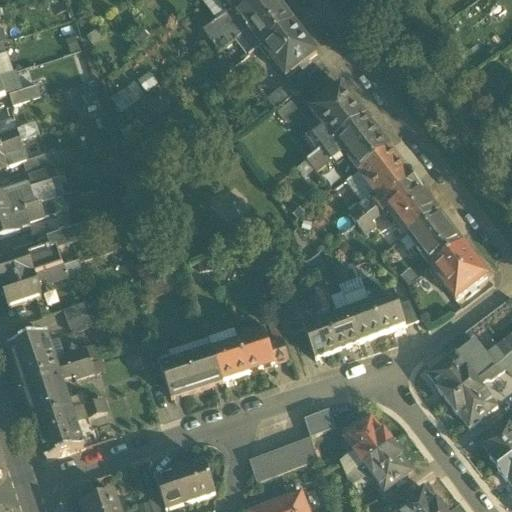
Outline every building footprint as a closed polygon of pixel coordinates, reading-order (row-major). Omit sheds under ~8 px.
[(224,0),(237,17),(243,24),(274,1),(273,0),(224,0)] [(274,1),(243,24),(249,32),(261,49),(292,24),(274,1)] [(219,43),(243,24),(237,17),(221,29),(218,26),(210,32),(219,43)] [(224,51),(236,42),(249,32),(243,24),(219,43),(224,51)] [(317,56),(292,24),(261,49),(259,50),(268,62),(271,60),(286,80),(317,56)] [(129,38),(138,49),(150,39),(141,28),(129,38)] [(0,64),(6,62),(5,57),(1,46),(8,44),(4,32),(0,33),(0,64)] [(261,49),(249,32),(236,42),(249,58),(259,50),(261,49)] [(0,80),(14,76),(8,56),(5,57),(6,62),(0,64),(0,80)] [(149,74),(137,83),(146,96),(159,86),(149,74)] [(0,88),(1,92),(3,99),(9,97),(23,93),(17,75),(14,76),(0,80),(0,88)] [(146,99),(134,83),(109,102),(121,118),(146,99)] [(268,102),(276,113),(299,95),(291,84),(268,102)] [(84,109),(98,104),(92,86),(78,91),(84,109)] [(9,97),(13,110),(42,101),(38,88),(23,93),(9,97)] [(326,131),(324,133),(333,145),(335,143),(365,120),(341,88),(310,111),(326,131)] [(496,104),(505,116),(511,110),(511,92),(496,104)] [(278,115),(287,128),(310,110),(301,98),(278,115)] [(365,120),(335,143),(344,155),(359,175),(390,152),(365,120)] [(130,148),(148,135),(137,121),(120,134),(130,148)] [(14,136),(17,145),(40,137),(36,124),(13,132),(14,136)] [(0,140),(14,136),(13,132),(11,125),(0,129),(0,140)] [(325,151),(333,145),(324,133),(315,139),(325,151)] [(0,140),(0,150),(17,145),(14,136),(0,140)] [(317,175),(344,155),(335,143),(333,145),(325,151),(309,163),(316,173),(317,175)] [(17,145),(0,150),(0,151),(6,170),(24,164),(21,155),(17,145)] [(390,152),(359,175),(375,196),(379,201),(384,207),(414,183),(390,152)] [(59,153),(24,164),(28,178),(54,170),(63,167),(59,153)] [(304,182),(316,173),(309,163),(296,172),(304,182)] [(58,182),(54,170),(28,178),(32,190),(52,184),(58,182)] [(348,184),(364,205),(375,196),(359,175),(348,184)] [(438,215),(414,183),(384,207),(388,213),(408,238),(438,215)] [(34,210),(39,208),(52,204),(58,202),(52,184),(32,190),(28,191),(34,210)] [(28,190),(19,193),(25,213),(34,210),(28,191),(28,190)] [(0,220),(25,213),(19,193),(0,198),(0,220)] [(379,201),(375,196),(364,205),(360,207),(364,212),(379,201)] [(349,216),(357,227),(384,207),(379,201),(364,212),(360,207),(349,216)] [(39,208),(43,220),(56,216),(52,204),(39,208)] [(388,213),(384,207),(357,227),(365,238),(376,229),(373,225),(388,213)] [(34,210),(25,213),(29,224),(43,220),(39,208),(34,210)] [(0,240),(31,231),(29,224),(25,213),(0,220),(0,240)] [(463,247),(462,246),(457,240),(438,215),(408,238),(412,243),(408,246),(412,251),(415,249),(432,271),(463,247)] [(37,242),(41,254),(52,251),(53,253),(57,252),(90,241),(85,227),(47,239),(37,242)] [(487,278),(463,247),(432,271),(428,273),(434,280),(432,282),(436,287),(441,283),(456,302),(463,297),(466,301),(480,290),(477,286),(487,278)] [(63,270),(57,252),(53,253),(52,251),(41,254),(28,259),(34,279),(63,270)] [(0,283),(2,289),(34,279),(28,259),(27,258),(0,266),(0,283)] [(216,273),(211,260),(196,265),(199,275),(216,273)] [(63,270),(66,280),(83,275),(79,264),(63,270)] [(63,270),(34,279),(37,286),(46,283),(47,287),(49,286),(66,280),(63,270)] [(41,300),(37,286),(34,279),(2,289),(9,311),(41,300)] [(341,296),(342,299),(364,291),(360,280),(338,289),(341,296)] [(342,299),(348,316),(370,307),(364,291),(342,299)] [(322,295),(316,297),(322,314),(328,312),(322,295)] [(342,299),(341,296),(331,300),(338,319),(348,316),(342,299)] [(317,316),(322,314),(316,297),(311,299),(317,316)] [(393,298),(370,307),(382,338),(405,329),(397,308),(393,298)] [(85,308),(92,326),(112,319),(105,301),(85,308)] [(410,303),(397,308),(405,329),(419,324),(410,303)] [(63,313),(70,334),(92,326),(85,308),(84,305),(63,313)] [(360,346),(382,338),(370,307),(348,316),(360,346)] [(338,355),(360,346),(348,316),(338,319),(326,324),(338,355)] [(315,364),(338,355),(326,324),(303,333),(315,364)] [(268,328),(274,346),(282,343),(277,325),(268,328)] [(208,340),(208,341),(212,354),(238,345),(234,332),(208,340)] [(265,336),(238,345),(249,377),(275,368),(268,347),(265,336)] [(22,388),(59,376),(56,367),(49,345),(46,338),(9,350),(22,388)] [(495,370),(511,356),(511,338),(485,358),(495,370)] [(169,354),(170,358),(173,367),(188,362),(212,354),(208,341),(169,354)] [(62,361),(66,360),(60,342),(49,345),(56,367),(64,364),(62,361)] [(268,347),(275,368),(289,363),(282,343),(274,346),(268,347)] [(474,343),(455,357),(472,379),(476,384),(495,370),(485,358),(474,343)] [(223,385),(249,377),(238,345),(212,354),(223,385)] [(136,352),(142,372),(154,368),(147,348),(136,352)] [(67,359),(72,372),(92,365),(87,353),(67,359)] [(198,393),(223,385),(212,354),(188,362),(198,393)] [(511,356),(495,370),(500,377),(507,372),(511,379),(511,356)] [(447,405),(476,384),(472,379),(455,357),(428,378),(440,392),(438,393),(447,405)] [(158,362),(161,371),(173,367),(170,358),(158,362)] [(64,364),(56,367),(59,376),(72,372),(67,359),(66,360),(62,361),(64,364)] [(188,362),(173,367),(161,371),(171,402),(198,393),(188,362)] [(96,378),(92,365),(72,372),(75,383),(76,385),(96,378)] [(495,370),(476,384),(479,388),(486,383),(491,384),(500,377),(495,370)] [(72,372),(59,376),(62,387),(75,383),(72,372)] [(67,401),(62,387),(59,376),(22,388),(34,426),(71,414),(67,401)] [(497,410),(479,388),(476,384),(447,405),(457,417),(458,416),(469,431),(497,410)] [(71,414),(84,410),(88,408),(83,396),(67,401),(71,414)] [(84,410),(88,423),(108,416),(104,403),(88,408),(84,410)] [(76,427),(88,423),(84,410),(71,414),(76,427)] [(304,421),(310,441),(335,431),(328,413),(304,421)] [(76,427),(71,414),(34,426),(47,464),(84,452),(76,427)] [(353,454),(364,469),(393,447),(384,435),(382,437),(372,422),(363,428),(360,424),(347,434),(350,438),(344,442),(353,454)] [(498,471),(511,460),(511,430),(511,428),(509,427),(482,447),(491,459),(490,460),(498,471)] [(318,463),(310,441),(249,464),(257,486),(318,463)] [(402,458),(393,447),(364,469),(384,495),(390,491),(393,495),(406,485),(403,481),(411,475),(400,460),(402,458)] [(364,469),(353,454),(339,464),(347,481),(361,471),(364,469)] [(511,460),(498,471),(506,482),(508,481),(511,486),(511,460)] [(184,505),(185,509),(216,499),(205,467),(175,477),(184,505)] [(361,471),(347,481),(353,488),(367,478),(361,471)] [(155,480),(165,511),(184,505),(175,477),(174,477),(170,475),(155,480)] [(442,511),(437,504),(435,505),(425,490),(415,497),(413,493),(399,503),(402,506),(397,510),(397,511),(442,511)] [(150,505),(152,511),(165,511),(159,492),(147,496),(150,505)] [(82,507),(83,511),(119,511),(115,496),(82,507)] [(306,511),(301,497),(259,511),(306,511)]
